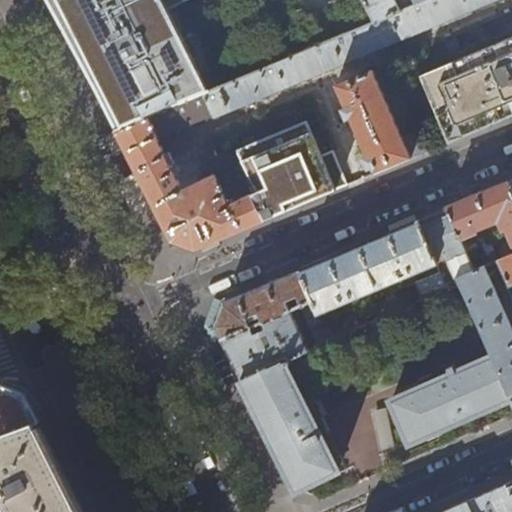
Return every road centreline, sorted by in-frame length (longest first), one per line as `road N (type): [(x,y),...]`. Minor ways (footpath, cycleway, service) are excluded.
road 1 (residential): [(116,313),(511,149)]
road 2 (primary): [(116,313),(0,77)]
road 3 (primary): [(214,511),(116,313)]
road 4 (primary): [(36,344),(118,511)]
road 5 (residential): [(511,450),(368,511)]
